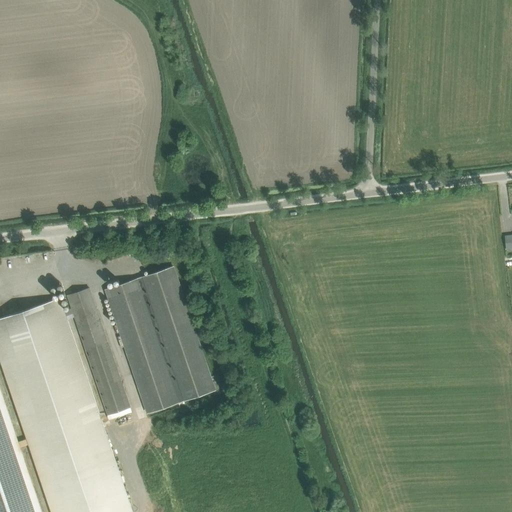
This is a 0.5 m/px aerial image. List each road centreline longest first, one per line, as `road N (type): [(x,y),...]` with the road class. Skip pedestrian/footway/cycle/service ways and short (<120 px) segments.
road 1 (unclassified): [(0,238),(377,192)]
road 2 (unclassified): [(377,192),(385,0)]
road 3 (unclassified): [(377,192),(511,177)]
